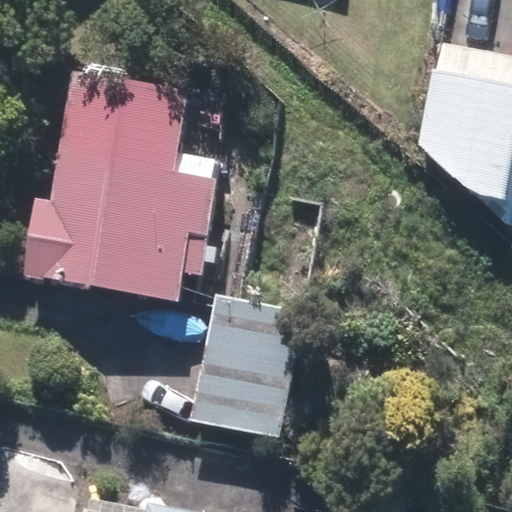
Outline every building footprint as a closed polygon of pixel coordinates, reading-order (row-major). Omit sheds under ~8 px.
[(500,0),(463,0),(457,35),(493,41),(500,0)] [(418,203),(511,221),(511,64),(450,51),(418,203)] [(73,163),(64,212),(49,210),(37,281),(188,308),(194,278),(211,281),(227,190),(73,163)] [(319,281),(359,288),(370,220),(331,213),(319,281)] [(226,303),(202,424),(285,440),(309,319),(226,303)]
